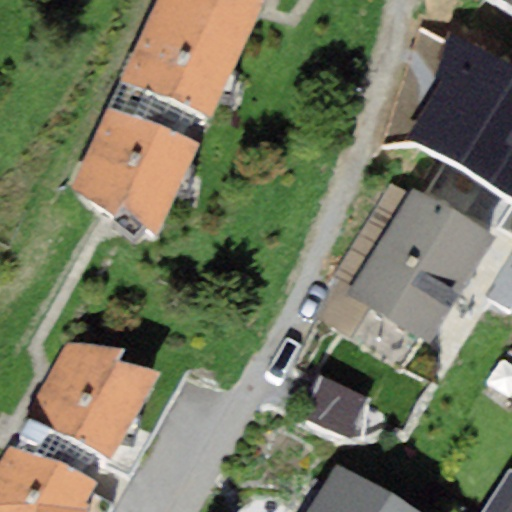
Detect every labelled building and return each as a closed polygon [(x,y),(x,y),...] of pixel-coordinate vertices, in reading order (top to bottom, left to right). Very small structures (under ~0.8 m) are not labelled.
[(205,135),(255,21),(216,13),(219,5),(183,0),(168,0),(123,102),(205,135)] [(511,0),(474,0),(511,28),(511,0)] [(511,102),(509,100),(476,148),(511,173),(511,102)] [(187,170),(113,129),(74,206),(105,243),(110,233),(145,258),(187,170)] [(429,211),(412,201),(354,292),(337,282),(312,323),(350,347),(365,325),(425,363),(495,253),(429,211)] [(119,371),(68,351),(28,417),(50,447),(87,471),(104,483),(158,396),(115,383),(119,371)] [(50,447),(36,472),(89,505),(104,483),(50,447)] [(36,472),(10,454),(0,473),(0,511),(87,511),(89,505),(36,472)] [(381,511),(336,483),(316,511),(381,511)]
